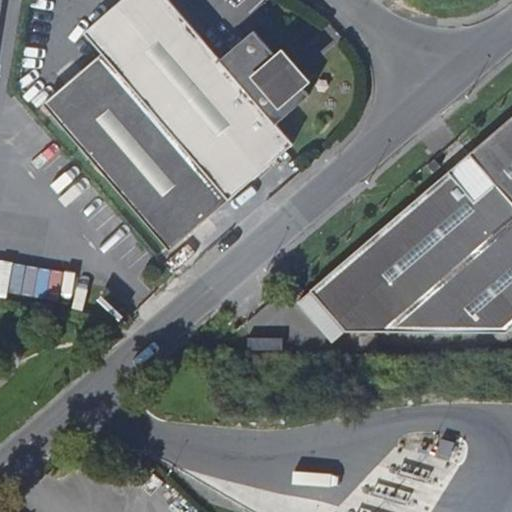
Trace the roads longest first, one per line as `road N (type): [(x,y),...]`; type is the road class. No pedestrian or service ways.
road 1 (unclassified): [(0,465),(436,87)]
road 2 (unclassified): [(436,87),(343,0)]
